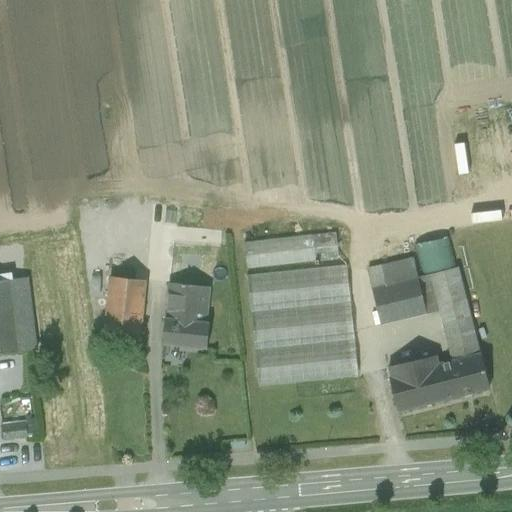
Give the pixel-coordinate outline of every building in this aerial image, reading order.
[(336,234),(244,245),(247,272),(339,261),(336,234)] [(366,266),(372,290),(419,278),(412,254),(366,266)] [(346,267),(246,278),(260,392),(359,376),(346,267)] [(458,268),(419,278),(422,291),(434,288),(440,313),(451,310),(450,308),(467,304),(458,268)] [(147,281),(110,278),(104,340),(141,343),(147,281)] [(372,290),(381,328),(428,316),(422,291),(419,278),(372,290)] [(29,279),(12,281),(21,354),(37,352),(29,279)] [(12,281),(0,282),(0,356),(21,354),(12,281)] [(208,288),(171,284),(168,319),(204,323),(208,288)] [(434,288),(422,291),(428,316),(440,313),(434,288)] [(467,304),(450,308),(451,310),(464,361),(481,356),(467,304)] [(451,310),(440,313),(453,363),(464,361),(451,310)] [(168,319),(167,319),(164,345),(207,350),(210,324),(204,323),(168,319)] [(453,363),(439,367),(448,403),(490,392),(481,356),(464,361),(453,363)] [(436,358),(388,370),(399,415),(448,403),(439,367),(436,358)] [(26,424),(2,426),(3,441),(27,439),(26,424)]
